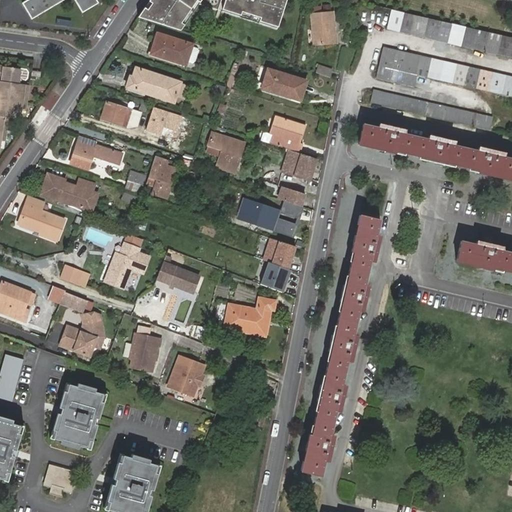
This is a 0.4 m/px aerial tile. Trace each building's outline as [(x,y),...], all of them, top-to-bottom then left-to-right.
[(26,0),(22,3),(32,19),(63,0),(75,0),(82,12),(99,2),(97,0),(26,0)] [(200,0),(150,0),(139,17),(181,31),(199,3),(200,0)] [(285,0),(200,0),(199,3),(277,28),(285,0)] [(511,56),(511,35),(491,31),(393,11),(389,29),(401,32),(511,56)] [(314,14),(317,46),(338,44),(335,12),(314,14)] [(154,32),(147,54),(185,66),(192,43),(154,32)] [(419,76),(511,97),(511,77),(493,73),(384,48),(380,68),(392,70),(404,73),(416,76),(419,76)] [(315,72),(330,76),(332,67),(317,64),(315,72)] [(0,116),(10,118),(21,119),(22,112),(25,113),(29,88),(19,86),(21,71),(0,68),(0,116)] [(416,87),(419,76),(416,76),(404,73),(392,70),(380,68),(377,79),(416,87)] [(138,79),(135,90),(178,104),(185,84),(142,70),(138,79)] [(270,73),(265,92),(304,102),(309,83),(270,73)] [(374,89),(371,102),(491,130),(494,116),(374,89)] [(133,111),(107,102),(101,118),(128,127),(133,111)] [(10,118),(0,116),(0,154),(1,144),(6,145),(10,118)] [(272,136),(269,145),(292,152),(300,155),(303,146),(300,145),(306,127),(274,117),(273,120),(270,128),(268,135),(272,136)] [(148,129),(163,134),(166,125),(151,120),(148,129)] [(394,152),(404,154),(418,157),(428,159),(427,162),(443,166),(443,163),(454,165),(469,168),(478,170),(478,173),(495,177),(496,174),(505,176),(504,179),(511,181),(511,159),(504,157),(505,154),(479,149),(478,152),(454,146),(454,142),(428,137),(427,140),(404,135),(405,131),(379,126),(378,128),(363,125),(358,147),(367,149),(368,146),(378,148),(377,151),(394,155),(394,152)] [(223,151),(217,167),(235,172),(241,156),(239,155),(242,143),(212,134),(209,146),(223,151)] [(263,134),(261,142),(269,145),(272,136),(268,135),(263,134)] [(80,136),(78,141),(95,147),(96,145),(97,142),(80,136)] [(95,147),(78,141),(71,163),(88,169),(92,156),(118,165),(122,154),(96,145),(95,147)] [(300,155),(292,152),(285,173),(310,181),(317,160),(300,155)] [(175,176),(178,166),(156,159),(152,169),(175,176)] [(175,176),(152,169),(147,185),(153,187),(151,193),(168,199),(175,176)] [(132,171),(126,188),(141,192),(146,175),(132,171)] [(76,183),(46,173),(39,194),(92,212),(99,192),(93,190),(96,183),(78,177),(76,183)] [(282,186),(278,198),(286,200),(300,205),(304,194),(282,186)] [(124,193),(121,201),(136,206),(138,198),(124,193)] [(42,211),(46,202),(30,196),(25,207),(28,207),(20,225),(41,233),(41,235),(58,242),(66,220),(42,211)] [(246,198),(239,219),(292,238),(296,226),(279,220),(282,211),(246,198)] [(300,205),(286,200),(282,212),(298,218),(303,206),(300,205)] [(332,335),(328,351),(331,352),(329,361),(326,375),(323,385),(321,384),(317,401),(320,401),(318,410),(314,425),(312,434),(309,433),(305,451),(308,452),(306,462),(303,461),(301,471),(321,475),(325,460),(329,461),(331,452),(331,451),(333,444),(335,435),(331,434),(337,410),(341,410),(342,402),(344,394),(346,386),(342,385),(348,360),(352,361),(353,355),(355,344),(356,344),(358,336),(354,335),(360,310),(363,311),(365,302),(367,294),(368,294),(370,286),(365,285),(371,261),(375,262),(377,253),(376,253),(378,245),(379,244),(381,237),(376,236),(380,221),(359,216),(357,225),(360,226),(358,236),(355,235),(351,251),(355,252),(352,262),(349,276),(347,285),(344,284),(340,301),(343,302),(341,311),(337,325),(335,335),(332,335)] [(287,269),(294,247),(270,238),(262,260),(267,262),(269,262),(287,269)] [(474,264),(491,268),(492,266),(502,268),(511,270),(511,250),(501,248),(502,245),(494,243),(476,239),(475,241),(461,238),(455,259),(464,262),(465,259),(475,261),(474,264)] [(138,271),(144,255),(138,252),(140,248),(124,241),(119,254),(116,254),(105,280),(123,287),(131,268),(138,271)] [(143,273),(149,257),(144,255),(138,271),(143,273)] [(197,275),(167,264),(169,258),(163,255),(156,274),(169,279),(168,283),(191,291),(197,275)] [(261,284),(269,262),(267,262),(258,283),(261,284)] [(282,292),(290,270),(287,269),(269,262),(261,284),(282,292)] [(73,278),(76,270),(61,265),(59,272),(73,278)] [(59,272),(56,279),(84,290),(89,275),(76,270),(73,278),(59,272)] [(169,279),(156,274),(155,278),(168,283),(169,279)] [(0,292),(6,295),(2,305),(7,307),(4,313),(20,320),(23,312),(27,314),(35,295),(3,283),(0,291),(0,292)] [(66,291),(52,286),(47,300),(60,305),(66,291)] [(81,313),(87,299),(66,291),(60,305),(81,313)] [(265,335),(271,309),(275,310),(276,302),(259,299),(257,310),(255,318),(228,313),(225,328),(265,335)] [(257,310),(229,305),(228,313),(255,318),(257,310)] [(81,330),(68,325),(60,345),(90,356),(94,346),(100,348),(104,336),(101,315),(94,312),(88,313),(82,314),(84,324),(81,330)] [(388,341),(391,331),(381,328),(379,338),(388,341)] [(136,343),(130,368),(133,369),(152,374),(160,338),(135,332),(132,342),(136,343)] [(174,370),(168,385),(183,392),(193,396),(197,385),(194,377),(201,374),(204,366),(183,358),(177,371),(174,370)] [(58,413),(53,429),(56,430),(54,438),(62,440),(61,443),(78,449),(79,446),(87,448),(89,440),(92,441),(97,425),(94,424),(95,418),(98,419),(103,403),(100,402),(103,394),(94,392),(95,389),(78,384),(77,387),(70,385),(67,392),(64,391),(60,407),(63,408),(61,414),(58,413)] [(151,392),(164,395),(166,388),(153,384),(151,392)] [(0,442),(16,448),(20,433),(18,433),(19,426),(12,423),(13,420),(0,416),(0,442)] [(16,448),(0,442),(0,477),(4,478),(6,471),(9,472),(14,456),(11,455),(12,449),(16,450),(16,448)] [(117,479),(116,481),(148,492),(149,489),(153,489),(157,473),(154,472),(156,465),(148,463),(149,460),(132,455),(131,458),(123,455),(121,463),(118,462),(113,478),(117,479)] [(51,479),(50,485),(52,485),(49,493),(62,497),(65,489),(66,489),(68,484),(72,485),(75,474),(51,466),(48,478),(51,479)] [(115,486),(111,484),(107,500),(110,501),(108,509),(115,511),(142,511),(142,510),(146,511),(151,496),(147,495),(148,492),(116,481),(115,486)]
